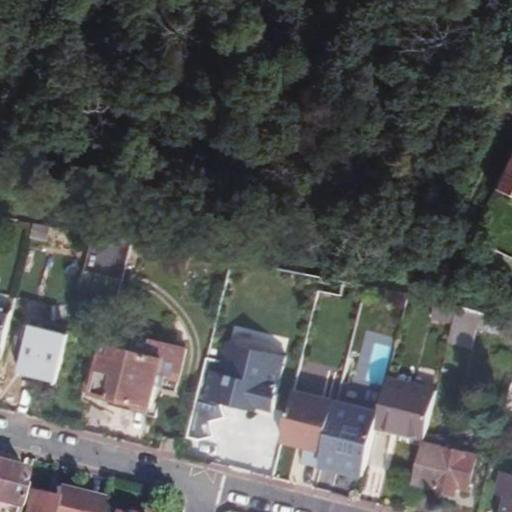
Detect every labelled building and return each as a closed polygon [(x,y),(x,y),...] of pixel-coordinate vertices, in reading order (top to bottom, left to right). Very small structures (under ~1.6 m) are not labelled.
[(511,140),(511,141),(491,184),(498,187),(500,183),(511,189),(511,140)] [(33,224),(30,233),(48,237),(50,227),(33,224)] [(133,243),(92,235),(79,285),(118,294),(126,264),(133,243)] [(432,319),(451,323),(455,305),(435,301),(424,299),(422,305),(435,308),(432,319)] [(485,315),(455,305),(451,323),(446,341),(468,346),(473,328),(481,329),(485,315)] [(0,349),(2,350),(11,312),(0,308),(0,349)] [(25,326),(22,340),(27,341),(21,363),(18,376),(54,385),(66,336),(25,326)] [(27,341),(22,340),(16,362),(21,363),(27,341)] [(142,407),(153,360),(104,348),(100,362),(92,395),(142,407)] [(232,349),(231,354),(242,357),(240,363),(259,368),(261,361),(271,364),(272,359),(269,358),(264,356),(260,355),(254,353),(250,352),(246,351),(243,351),(237,350),(232,349)] [(219,413),(233,417),(237,415),(238,412),(244,413),(243,416),(246,420),(252,421),(254,415),(270,418),(273,406),(271,403),(280,367),(271,364),(261,361),(259,368),(240,363),(242,357),(231,354),(222,352),(217,372),(203,369),(186,436),(196,439),(212,437),(210,422),(224,423),(218,413),(219,413)] [(92,395),(100,362),(91,360),(81,403),(139,417),(142,407),(92,395)] [(153,360),(142,407),(150,409),(158,376),(162,361),(153,360)] [(150,409),(142,407),(139,417),(155,421),(166,378),(158,376),(150,409)] [(434,391),(386,379),(377,413),(374,425),(423,438),(434,391)] [(318,467),(320,459),(334,402),(292,392),(292,393),(280,441),(303,447),(299,462),(318,467)] [(377,413),(334,402),(320,459),(363,470),(374,425),(377,413)] [(254,415),(252,421),(268,425),(270,418),(254,415)] [(429,436),(427,445),(475,457),(478,448),(429,436)] [(468,489),(475,457),(427,445),(421,444),(411,483),(455,494),(457,486),(468,489)] [(20,470),(0,464),(0,506),(1,504),(11,507),(20,470)] [(511,511),(511,476),(502,474),(498,491),(507,493),(502,511),(511,511)] [(95,511),(99,499),(53,489),(51,499),(27,494),(22,511),(95,511)]
